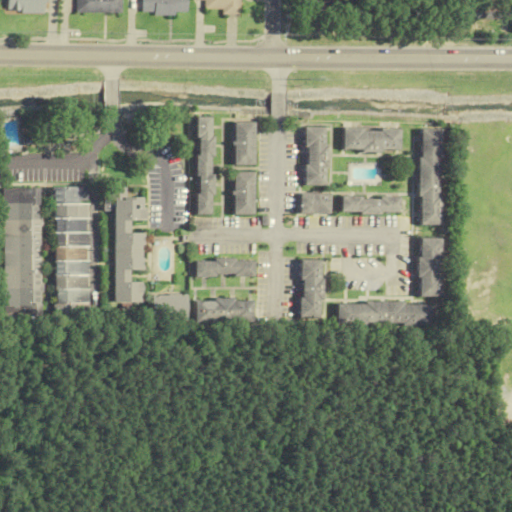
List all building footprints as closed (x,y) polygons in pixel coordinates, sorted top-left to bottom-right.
[(48,0),(48,3),(45,3),(45,15),(22,15),(22,11),(8,11),(8,0),(48,0)] [(76,0),(76,13),(122,14),(122,0),(76,0)] [(187,0),(187,12),(175,12),(175,16),(154,15),(155,12),(142,12),(142,0),(187,0)] [(205,0),(205,9),(223,9),(223,15),(242,15),(242,0),(205,0)] [(340,0),(340,15),(306,15),(306,0),(340,0)] [(214,118),(199,118),(200,139),(202,139),(203,156),(199,156),(200,176),(202,176),(202,195),(199,195),(199,215),(215,215),(215,196),(218,196),(217,175),(215,175),(214,158),(217,158),(217,136),(214,136),(214,118)] [(257,122),(258,165),(237,166),(237,146),(235,146),(235,143),(237,143),(237,123),(257,122)] [(306,129),(306,148),(309,148),(309,166),(306,166),(306,186),(327,186),(327,168),(330,168),(329,148),(327,148),(326,129),(306,129)] [(346,130),(346,149),(364,149),(364,153),(384,153),(384,150),(402,150),(402,130),(383,130),(383,133),(365,132),(365,130),(346,130)] [(424,131),(445,131),(445,160),(442,160),(442,196),(445,196),(445,225),(424,225),(424,197),(421,197),(422,159),(424,159),(424,131)] [(257,172),(257,215),(236,216),(236,196),(234,196),(234,193),(236,193),(236,173),(257,172)] [(89,187),(52,187),(52,315),(89,315),(89,187)] [(1,188),(2,316),(41,316),(40,188),(1,188)] [(142,234),(130,234),(130,221),(143,221),(143,198),(126,198),(126,188),(113,188),(112,303),(142,303),(142,282),(130,282),(130,270),(142,271),(142,234)] [(302,196),(301,214),(332,215),(332,196),(302,196)] [(343,197),(343,212),(362,213),(362,215),(382,215),(382,213),(401,213),(401,198),(381,198),(381,201),(363,201),(363,198),(343,197)] [(445,241),(445,260),(443,260),(443,278),(446,278),(446,298),(425,298),(425,279),(422,279),(422,259),(425,259),(425,241),(445,241)] [(259,262),(239,262),(239,259),(219,259),(219,262),(200,262),(200,278),(221,278),(221,275),(239,274),(239,277),(259,276),(259,262)] [(303,261),(323,261),(323,281),(325,281),(325,300),(322,300),(322,319),(301,318),(301,299),(304,299),(305,281),(302,281),(303,261)] [(187,295),(153,295),(153,322),(187,322),(187,295)] [(218,299),(236,299),(236,301),(256,301),(256,324),(236,324),(236,320),(219,320),(219,324),(198,324),(198,302),(218,301),(218,299)] [(368,302),(368,305),(340,305),(340,327),(370,327),(370,323),(406,324),(406,327),(435,327),(435,306),(407,306),(407,303),(368,302)] [(502,423),(511,422),(511,413),(502,414),(502,423)]
